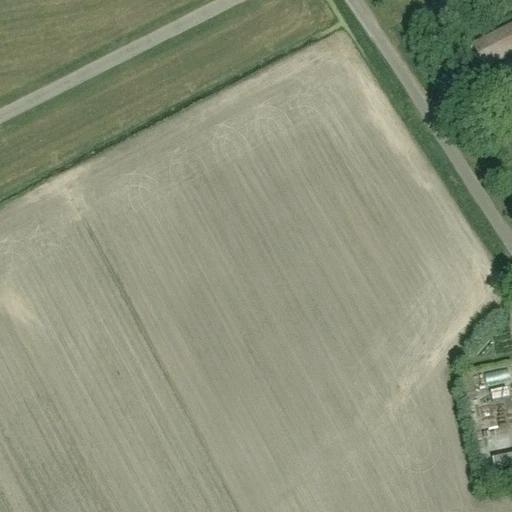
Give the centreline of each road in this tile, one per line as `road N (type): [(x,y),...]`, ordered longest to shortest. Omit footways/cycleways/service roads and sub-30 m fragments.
road 1 (unclassified): [(511,249),(354,0)]
road 2 (track): [(224,0),(0,114)]
